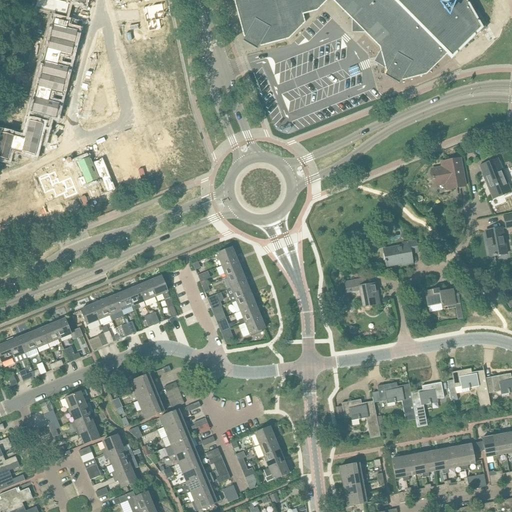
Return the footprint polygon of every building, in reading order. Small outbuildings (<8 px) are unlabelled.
[(55,0),(37,0),(35,8),(62,15),(64,9),(67,10),(69,3),(55,0)] [(237,0),(236,2),(245,36),(247,37),(244,41),(257,48),(259,44),(261,45),(288,38),(304,22),(301,14),(316,10),(326,0),(237,0)] [(334,0),(356,22),(356,26),(359,29),(363,29),(381,47),(427,0),(334,0)] [(483,28),(481,26),(466,0),(427,0),(381,47),(387,70),(389,71),(386,75),(399,82),(401,78),(403,79),(426,73),(446,53),(452,59),(483,28)] [(162,4),(143,8),(146,23),(147,23),(149,32),(161,30),(159,21),(164,20),(163,14),(164,14),(162,4)] [(1,130),(0,134),(0,159),(8,161),(10,150),(35,156),(42,127),(48,128),(50,117),(56,118),(59,105),(48,102),(51,91),(62,94),(69,68),(58,66),(60,54),(71,57),(78,32),(67,29),(68,23),(52,19),(50,26),(53,27),(32,112),(25,140),(20,138),(21,135),(1,130)] [(151,70),(145,72),(148,83),(146,83),(146,84),(170,78),(170,77),(168,78),(166,71),(175,69),(172,53),(162,56),(161,52),(161,51),(153,53),(153,54),(154,54),(155,58),(149,59),(151,70)] [(162,83),(150,86),(152,92),(157,91),(160,104),(182,99),(179,85),(163,89),(162,83)] [(176,117),(159,120),(168,149),(180,145),(183,154),(199,148),(192,127),(180,131),(176,117)] [(152,154),(146,140),(135,144),(141,159),(152,154)] [(117,147),(104,152),(112,171),(117,168),(118,170),(122,169),(126,179),(144,171),(142,166),(132,169),(128,158),(129,158),(127,153),(126,153),(123,146),(117,148),(117,147)] [(153,157),(142,161),(149,178),(154,175),(156,181),(162,178),(153,157)] [(90,158),(77,163),(83,177),(78,179),(81,187),(94,182),(100,195),(115,189),(102,159),(92,163),(90,158)] [(447,167),(432,170),(433,177),(432,177),(433,180),(434,180),(435,186),(445,184),(446,190),(465,187),(460,159),(446,162),(447,167)] [(493,199),(510,192),(497,160),(480,167),(493,199)] [(40,178),(39,178),(45,193),(53,190),(56,197),(64,194),(65,198),(77,193),(71,178),(59,183),(55,172),(48,175),(48,174),(40,177),(40,178)] [(22,186),(4,194),(13,216),(16,221),(24,218),(21,212),(31,209),(36,221),(45,217),(35,192),(25,196),(22,186)] [(0,225),(3,232),(11,229),(4,213),(4,214),(3,215),(0,206),(0,225)] [(506,229),(511,227),(511,215),(503,217),(506,229)] [(490,257),(500,255),(507,254),(502,228),(487,231),(490,246),(488,246),(490,257)] [(402,265),(412,263),(411,254),(418,253),(416,241),(408,242),(402,243),(402,246),(383,250),(387,267),(402,264),(402,265)] [(235,255),(232,250),(232,248),(217,254),(222,266),(239,259),(237,254),(235,255)] [(221,280),(241,272),(238,264),(241,263),(239,259),(222,266),(226,277),(221,280)] [(231,289),(249,282),(246,277),(244,278),(241,272),(221,280),(226,291),(231,289)] [(156,297),(167,292),(161,277),(154,280),(153,278),(149,279),(156,297)] [(360,290),(363,308),(379,305),(375,284),(367,286),(365,278),(345,282),(347,293),(360,290)] [(144,301),(156,297),(149,279),(148,280),(149,282),(143,285),(142,282),(137,284),(144,301)] [(236,301),(251,295),(248,287),(250,286),(249,282),(231,289),(234,296),(229,298),(231,303),(236,300),(236,301)] [(138,304),(144,301),(137,284),(133,286),(134,288),(127,291),(133,306),(135,311),(140,308),(138,304)] [(439,289),(425,291),(428,307),(441,304),(442,308),(447,307),(448,309),(455,308),(458,320),(463,319),(458,293),(453,294),(453,289),(439,292),(439,289)] [(121,311),(133,306),(127,291),(120,294),(119,292),(114,294),(121,311)] [(110,316),(121,311),(114,294),(110,296),(111,298),(104,301),(110,316)] [(212,311),(221,307),(222,306),(217,295),(207,299),(212,311)] [(241,312),(258,305),(256,300),(253,301),(251,295),(236,301),(241,312)] [(110,316),(104,301),(97,304),(96,301),(91,303),(98,320),(101,326),(112,321),(110,316)] [(87,325),(98,320),(91,303),(87,305),(88,307),(81,310),(87,325)] [(172,318),(177,316),(173,305),(167,307),(172,318)] [(260,318),(260,317),(257,310),(260,309),(258,305),(241,312),(243,318),(239,320),(241,325),(245,323),(245,324),(260,318)] [(214,316),(223,312),(221,307),(212,311),(214,316)] [(154,325),(159,323),(155,312),(150,315),(154,325)] [(149,328),(154,325),(150,315),(144,317),(149,328)] [(250,335),(265,329),(262,322),(264,321),(262,316),(260,317),(260,318),(245,324),(250,335)] [(60,321),(53,324),(59,339),(74,333),(71,324),(67,325),(64,317),(59,319),(60,321)] [(131,335),(137,333),(132,322),(127,324),(131,335)] [(48,344),(59,339),(53,324),(46,327),(45,325),(41,327),(48,344)] [(126,337),(131,335),(127,324),(121,326),(126,337)] [(221,334),(230,330),(228,324),(219,327),(221,334)] [(37,348),(48,344),(41,327),(36,329),(37,331),(30,334),(37,348)] [(224,339),(229,337),(232,336),(230,330),(221,334),(224,339)] [(108,344),(114,342),(109,331),(104,333),(108,344)] [(103,347),(108,344),(104,333),(98,336),(103,347)] [(25,353),(37,348),(30,334),(23,337),(22,334),(18,336),(25,353)] [(14,358),(25,353),(18,336),(13,338),(14,340),(8,343),(14,358)] [(0,358),(2,363),(14,358),(8,343),(0,346),(0,344),(0,358)] [(79,353),(75,355),(71,347),(64,350),(69,363),(81,358),(79,353)] [(485,379),(485,378),(483,367),(482,367),(483,371),(480,371),(480,373),(472,375),(471,369),(452,373),(453,380),(447,382),(451,402),(457,400),(456,394),(469,391),(469,389),(470,389),(470,388),(476,387),(480,408),(490,406),(488,394),(485,379)] [(488,394),(500,392),(501,397),(509,396),(509,394),(510,394),(510,393),(511,392),(511,379),(511,380),(510,374),(485,378),(485,379),(488,394)] [(134,392),(153,384),(149,375),(130,382),(134,392)] [(411,392),(410,389),(409,381),(408,381),(409,385),(406,385),(406,387),(398,389),(396,383),(377,387),(381,406),(387,404),(388,407),(395,406),(395,403),(396,403),(402,401),(406,422),(415,420),(416,420),(410,393),(411,392)] [(427,426),(423,405),(429,404),(429,405),(431,405),(430,401),(444,398),(441,383),(422,386),(423,392),(414,394),(414,392),(411,392),(410,393),(416,420),(415,420),(417,428),(427,426)] [(138,401),(156,394),(153,384),(134,392),(138,401)] [(86,390),(65,399),(68,406),(66,407),(68,411),(85,404),(82,398),(88,396),(86,390)] [(142,411),(160,403),(156,394),(138,401),(142,411)] [(380,437),(378,427),(373,398),(372,398),(373,402),(370,402),(370,404),(362,406),(361,400),(341,404),(344,419),(358,416),(359,420),(360,420),(360,419),(366,418),(370,439),(380,437)] [(146,420),(164,412),(160,403),(142,411),(146,420)] [(75,422),(90,416),(85,404),(68,411),(70,416),(72,415),(75,422)] [(164,427),(182,420),(178,410),(160,418),(164,427)] [(77,434),(94,427),(90,416),(75,422),(78,429),(75,430),(77,434)] [(168,437),(186,430),(182,420),(164,427),(168,437)] [(84,445),(99,439),(94,427),(77,434),(79,439),(81,438),(84,445)] [(138,427),(128,431),(131,434),(137,439),(142,437),(138,427)] [(260,446),(277,438),(275,434),(273,435),(270,427),(255,434),(260,446)] [(171,446),(190,439),(186,430),(168,437),(171,446)] [(511,434),(511,433),(502,435),(506,454),(511,453),(511,434)] [(499,456),(506,454),(502,435),(492,437),(497,460),(500,460),(499,456)] [(105,455),(122,448),(117,436),(102,442),(105,449),(103,450),(105,455)] [(483,442),(475,444),(477,453),(484,451),(486,458),(493,457),(493,461),(497,460),(492,437),(482,438),(483,442)] [(0,447),(10,443),(8,438),(0,441),(0,447)] [(264,457),(279,451),(276,444),(279,443),(277,438),(260,446),(254,448),(259,459),(264,457)] [(175,456),(194,448),(190,439),(171,446),(175,456)] [(0,447),(0,458),(3,457),(2,453),(12,448),(10,443),(0,447)] [(475,464),(474,462),(471,445),(461,446),(465,470),(468,470),(468,466),(475,464)] [(462,471),(465,470),(461,446),(451,448),(455,468),(461,467),(462,471)] [(78,451),(81,457),(92,453),(89,447),(78,451)] [(131,450),(124,453),(122,448),(105,455),(107,459),(109,458),(112,465),(131,458),(133,456),(131,450)] [(179,465),(198,457),(194,448),(175,456),(179,465)] [(218,448),(206,453),(209,460),(215,458),(217,463),(223,460),(218,448)] [(448,469),(455,468),(451,448),(441,450),(446,474),(449,473),(448,469)] [(442,474),(446,474),(441,450),(431,452),(435,472),(442,470),(442,474)] [(269,468),(286,461),(284,457),(282,457),(279,451),(264,457),(269,468)] [(428,473),(435,472),(431,452),(421,454),(426,477),(429,477),(428,473)] [(423,478),(426,477),(421,454),(412,456),(415,475),(422,474),(423,478)] [(138,468),(133,457),(133,456),(131,458),(112,465),(115,472),(112,473),(115,478),(132,471),(132,470),(138,468)] [(409,477),(415,475),(412,456),(402,457),(406,481),(409,481),(409,477)] [(3,457),(0,458),(0,469),(18,462),(16,457),(5,461),(3,457)] [(183,474),(201,466),(198,457),(179,465),(183,474)] [(403,482),(406,481),(402,457),(392,459),(395,479),(402,478),(403,482)] [(274,480),(289,474),(286,467),(288,466),(286,461),(269,468),(272,476),(267,478),(268,482),(274,480)] [(0,479),(11,475),(9,471),(20,467),(18,462),(0,469),(0,479)] [(342,478),(365,473),(365,470),(361,471),(359,464),(340,467),(342,478)] [(88,475),(99,471),(97,465),(86,469),(88,475)] [(252,468),(248,470),(245,465),(240,467),(245,478),(255,474),(252,468)] [(187,483),(205,476),(205,475),(201,466),(183,474),(187,483)] [(88,475),(90,480),(101,476),(99,471),(88,475)] [(132,471),(115,478),(116,482),(119,481),(122,488),(136,482),(132,471)] [(205,476),(187,483),(191,493),(209,485),(214,483),(210,473),(205,475),(205,476)] [(362,477),(366,476),(365,473),(342,478),(343,487),(363,484),(362,477)] [(255,488),(253,482),(257,480),(255,474),(245,478),(250,490),(255,488)] [(484,474),(477,476),(478,484),(479,488),(486,486),(485,483),(484,474)] [(0,490),(25,481),(23,475),(13,479),(11,475),(0,479),(0,490)] [(477,476),(470,477),(470,480),(472,488),(472,490),(479,489),(479,488),(478,484),(477,476)] [(369,493),(368,490),(364,490),(363,484),(343,487),(345,497),(369,493)] [(194,502),(213,494),(209,485),(191,493),(194,502)] [(0,506),(31,494),(29,488),(18,493),(16,488),(0,494),(0,497),(1,500),(0,499),(0,506)] [(95,492),(98,498),(108,494),(106,488),(95,492)] [(132,511),(138,511),(153,506),(147,492),(136,497),(133,492),(113,500),(116,506),(128,501),(132,511)] [(345,497),(347,507),(367,504),(366,497),(369,496),(369,493),(345,497)] [(6,511),(12,511),(24,507),(22,503),(33,499),(31,494),(0,506),(0,511),(5,510),(6,511)] [(213,494),(192,503),(195,511),(222,501),(220,496),(215,498),(213,494)] [(279,502),(276,494),(270,496),(273,504),(279,502)]
